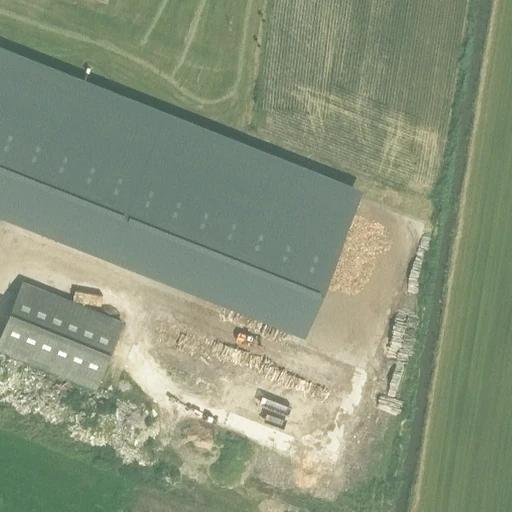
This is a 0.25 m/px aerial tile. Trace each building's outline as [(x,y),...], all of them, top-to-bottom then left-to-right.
[(245,126),(261,83),(152,44),(128,111),(169,126),(173,114),(199,124),(203,112),(220,118),(217,128),(228,132),(232,121),(245,126)] [(44,75),(0,57),(0,105),(8,84),(36,95),(44,75)] [(55,83),(49,99),(70,107),(76,91),(55,83)] [(73,181),(73,192),(101,191),(112,191),(118,176),(118,197),(145,208),(146,217),(147,218),(168,217),(184,179),(149,165),(150,181),(137,181),(120,175),(120,169),(107,164),(98,165),(92,181),(91,165),(96,154),(112,153),(88,144),(73,181)] [(60,212),(42,253),(140,296),(154,263),(143,258),(152,237),(128,226),(131,218),(123,215),(118,225),(106,220),(101,230),(60,212)] [(123,323),(23,283),(0,341),(0,347),(98,386),(123,323)]
